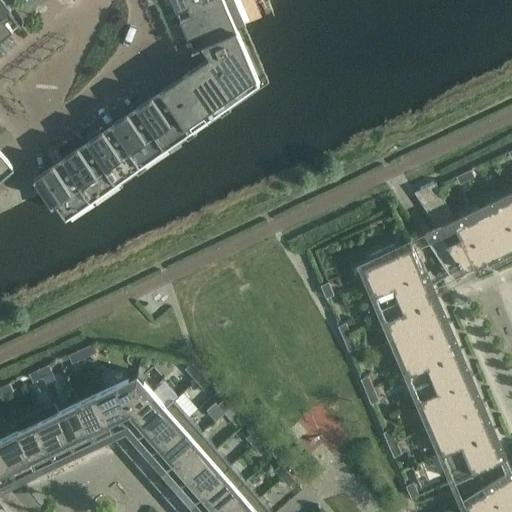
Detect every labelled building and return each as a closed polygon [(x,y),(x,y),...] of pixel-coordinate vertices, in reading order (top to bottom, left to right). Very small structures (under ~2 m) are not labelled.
[(5,0),(0,0),(0,30),(9,23),(11,26),(21,18),(5,0)] [(174,0),(178,0),(185,15),(181,16),(182,17),(220,0),(174,0)] [(222,0),(220,0),(182,17),(186,28),(190,26),(197,44),(204,41),(204,40),(234,27),(222,0)] [(213,53),(163,88),(166,92),(166,91),(189,125),(256,78),(251,68),(252,68),(234,27),(204,40),(204,41),(213,53)] [(149,99),(139,106),(164,142),(189,125),(166,91),(166,92),(151,102),(149,99)] [(124,116),(114,123),(139,159),(164,142),(139,106),(138,106),(140,109),(126,119),(124,116)] [(87,136),(89,140),(114,176),(139,159),(114,123),(113,123),(115,126),(106,132),(102,126),(87,136)] [(75,150),(65,157),(89,193),(114,176),(89,140),(91,143),(77,153),(75,150)] [(0,176),(13,165),(5,155),(2,158),(0,155),(0,176)] [(89,193),(65,157),(64,157),(66,160),(52,170),(50,167),(39,174),(51,191),(64,210),(89,193)] [(471,167),(463,171),(467,178),(474,175),(471,167)] [(463,171),(456,174),(460,182),(467,178),(463,171)] [(436,180),(414,190),(464,265),(473,261),(475,265),(487,259),(486,257),(511,244),(511,194),(497,202),(498,204),(467,218),(466,216),(455,221),(436,180)] [(364,264),(455,478),(502,458),(411,244),(396,250),(393,243),(370,254),(373,260),(364,264)] [(328,280),(321,283),(326,296),(334,293),(328,280)] [(338,324),(343,337),(351,333),(346,321),(338,324)] [(351,333),(343,337),(349,349),(356,346),(351,333)] [(93,341),(78,348),(82,357),(97,350),(93,341)] [(82,357),(78,348),(68,353),(72,361),(82,357)] [(192,360),(185,366),(196,379),(203,373),(192,360)] [(48,362),(39,367),(43,375),(52,371),(48,362)] [(29,372),(33,380),(43,375),(39,367),(29,372)] [(137,371),(97,390),(115,427),(127,421),(137,371)] [(137,371),(127,421),(128,421),(136,431),(167,404),(137,371)] [(203,373),(196,379),(203,387),(210,381),(203,373)] [(368,374),(360,377),(366,390),(373,386),(368,374)] [(9,381),(0,385),(0,387),(3,394),(13,390),(9,381)] [(373,386),(366,390),(371,402),(379,399),(373,386)] [(97,390),(78,399),(95,436),(115,427),(97,390)] [(224,397),(217,403),(224,411),(231,405),(224,397)] [(78,399),(58,408),(76,445),(95,436),(78,399)] [(54,400),(34,409),(38,418),(56,455),(76,445),(58,408),(54,400)] [(167,404),(136,431),(150,447),(181,420),(167,404)] [(231,405),(224,411),(232,419),(239,413),(231,405)] [(15,419),(19,427),(36,464),(56,455),(38,418),(34,409),(15,419)] [(181,420),(150,447),(165,463),(195,437),(181,420)] [(36,464),(19,427),(0,435),(0,456),(14,474),(15,474),(36,464)] [(391,427),(383,430),(388,443),(396,439),(391,427)] [(253,430),(246,436),(253,444),(260,438),(253,430)] [(195,437),(165,463),(179,480),(210,453),(195,437)] [(260,438),(253,444),(260,452),(267,446),(260,438)] [(396,439),(388,443),(394,455),(401,452),(396,439)] [(210,453),(179,480),(193,496),(224,469),(210,453)] [(0,511),(0,480),(10,476),(14,474),(0,456),(0,511)] [(281,462),(274,468),(281,476),(288,470),(281,462)] [(224,469),(193,496),(207,511),(238,485),(224,469)] [(288,470),(281,476),(289,485),(296,478),(288,470)] [(511,511),(511,470),(465,501),(471,511),(511,511)] [(413,480),(406,484),(411,496),(419,493),(413,480)] [(238,485),(207,511),(240,511),(252,501),(238,485)] [(261,511),(252,501),(240,511),(261,511)]
